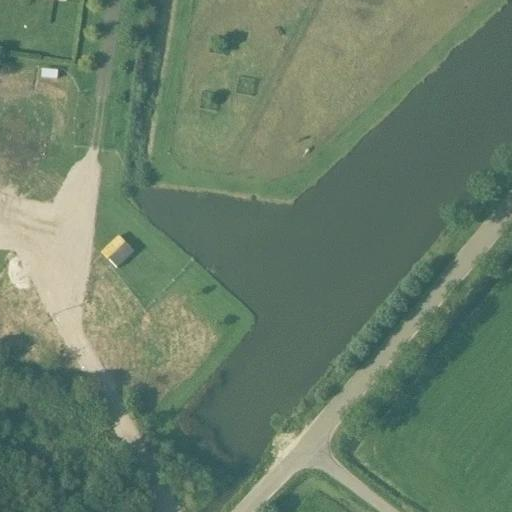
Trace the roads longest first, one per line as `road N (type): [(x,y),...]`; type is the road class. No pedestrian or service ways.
road 1 (unclassified): [(303,447),(511,204)]
road 2 (track): [(101,92),(94,153),(83,175),(0,239)]
